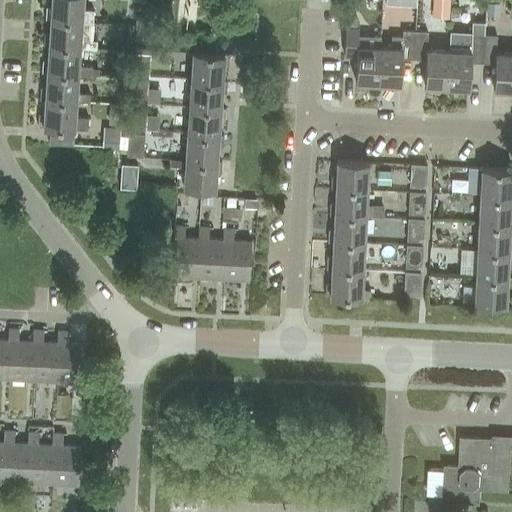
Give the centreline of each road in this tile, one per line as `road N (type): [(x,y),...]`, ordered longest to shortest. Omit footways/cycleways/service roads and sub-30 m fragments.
road 1 (residential): [(290,349),(297,158),(310,131),(326,122),(511,131)]
road 2 (tertiary): [(135,344),(0,165)]
road 3 (unclassified): [(125,511),(135,344)]
road 4 (residential): [(391,511),(397,354)]
road 5 (tertiary): [(290,349),(135,344)]
